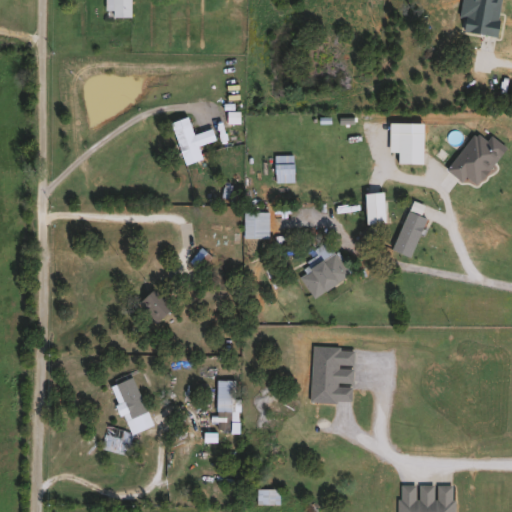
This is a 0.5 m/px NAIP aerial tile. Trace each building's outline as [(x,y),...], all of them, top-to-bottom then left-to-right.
[(129,0),(129,16),(110,16),(110,0),(129,0)] [(209,128),(212,140),(195,145),(200,158),(181,164),(168,121),(185,116),(190,133),(209,128)] [(272,181),(272,153),(291,153),(291,181),(272,181)] [(268,237),(243,237),(242,210),(267,210),(268,237)] [(419,235),(385,249),(379,234),(412,220),(419,235)] [(346,274),(309,296),(294,270),(331,248),(346,274)] [(133,301),(147,287),(167,306),(153,320),(133,301)] [(107,383),(129,374),(149,424),(126,433),(107,383)] [(214,378),(231,378),(230,430),(214,430),(214,378)] [(277,503),(253,503),(253,488),(277,488),(277,503)]
